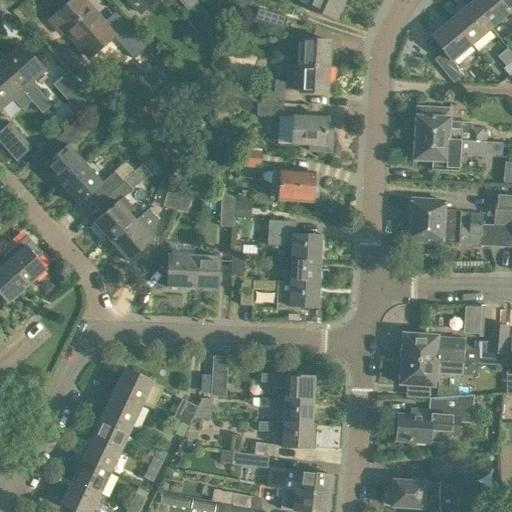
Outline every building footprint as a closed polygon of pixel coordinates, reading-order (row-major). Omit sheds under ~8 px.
[(73,0),(53,18),(88,58),(112,37),(132,59),(146,48),(115,11),(103,23),(83,0),(73,0)] [(126,0),(138,13),(153,0),(177,0),(187,11),(199,0),(126,0)] [(335,21),(345,0),(309,0),(306,8),(335,21)] [(497,0),(475,0),(469,5),(490,29),(509,13),(497,0)] [(511,0),(497,0),(509,13),(511,10),(511,0)] [(490,29),(469,5),(450,21),(471,45),(490,29)] [(253,25),(282,34),(287,17),(258,8),(253,25)] [(471,45),(450,21),(431,37),(443,52),(434,60),(453,83),(462,75),(451,61),(471,45)] [(299,65),(299,67),(329,68),(330,42),(300,40),(299,65)] [(21,47),(0,65),(32,102),(43,114),(52,107),(30,82),(42,71),(21,47)] [(511,74),(511,61),(502,69),(509,77),(511,74)] [(32,102),(0,65),(0,64),(0,107),(11,98),(21,110),(32,102)] [(327,94),(329,68),(299,67),(299,65),(288,65),(287,81),(274,81),(273,92),(261,92),(260,103),(283,104),(283,92),(327,94)] [(81,86),(90,78),(81,67),(72,75),(81,86)] [(52,85),(74,110),(90,96),(86,92),(81,86),(72,75),(68,71),(52,85)] [(86,92),(90,96),(95,101),(109,88),(101,79),(86,92)] [(247,113),(250,107),(253,101),(227,88),(221,100),(247,113)] [(283,106),(257,105),(256,110),(256,116),(282,117),(283,106)] [(415,116),(414,138),(460,141),(482,143),(483,129),(470,128),(471,125),(450,124),(451,119),(450,119),(450,108),(415,106),(415,116)] [(326,119),(292,117),(291,145),(309,145),(308,151),(330,152),(331,133),(325,133),(326,119)] [(0,131),(0,144),(16,162),(32,148),(10,123),(0,131)] [(48,181),(53,177),(60,186),(85,164),(68,145),(81,134),(73,124),(51,144),(59,154),(44,167),(45,168),(40,171),(48,181)] [(460,141),(414,138),(413,160),(431,161),(431,171),(458,172),(459,155),(502,157),(503,144),(482,143),(460,141)] [(238,167),(260,169),(261,152),(240,150),(238,167)] [(92,192),(101,202),(124,182),(114,172),(101,183),(85,164),(60,186),(77,205),(92,192)] [(313,191),(314,174),(280,171),(277,200),(312,202),(312,201),(317,201),(317,192),(313,191)] [(162,207),(175,210),(184,182),(171,178),(162,207)] [(93,223),(110,243),(134,221),(128,214),(134,209),(124,198),(131,191),(124,182),(101,202),(108,210),(93,223)] [(184,182),(175,210),(187,214),(196,186),(184,182)] [(221,194),(220,227),(233,227),(233,219),(234,203),(234,198),(221,194)] [(511,195),(495,195),(493,226),(511,226),(511,195)] [(411,200),(409,222),(481,225),(482,214),(460,213),(460,211),(444,210),(444,202),(411,200)] [(251,203),(234,203),(233,219),(251,220),(251,203)] [(110,243),(127,262),(152,240),(158,222),(148,209),(134,221),(110,243)] [(291,247),(291,259),(319,261),(321,235),(294,234),(295,222),(268,221),(267,246),(291,247)] [(481,225),(409,222),(408,242),(442,243),(458,244),(458,236),(469,237),(469,236),(480,237),(479,247),(511,248),(511,226),(493,226),(481,225)] [(5,263),(27,287),(46,270),(37,260),(43,254),(27,236),(2,259),(5,262),(5,263)] [(166,288),(192,289),(193,256),(167,255),(166,288)] [(230,277),(243,278),(244,256),(231,255),(230,277)] [(193,256),(192,289),(217,290),(219,257),(193,256)] [(290,272),(290,283),(318,284),(319,261),(291,259),(266,258),(265,270),(278,270),(278,271),(290,272)] [(0,295),(8,304),(27,287),(5,263),(2,260),(0,260),(0,295)] [(317,309),(318,284),(290,283),(245,281),(240,284),(239,306),(252,306),(253,291),(276,292),(275,310),(303,311),(303,308),(317,309)] [(469,348),(464,340),(436,338),(436,337),(403,335),(402,338),(400,339),(399,346),(402,348),(401,359),(446,362),(462,363),(504,366),(508,326),(489,325),(488,342),(478,341),(478,349),(469,348)] [(434,373),(446,374),(446,362),(401,359),(400,371),(398,372),(397,379),(400,380),(400,384),(433,386),(434,373)] [(123,368),(113,391),(142,405),(153,382),(123,368)] [(211,371),(210,394),(214,397),(225,398),(227,372),(211,371)] [(285,388),(284,397),(312,399),(314,376),(298,376),(298,371),(288,371),(288,375),(272,374),(272,375),(260,374),(260,384),(272,384),(272,388),(285,388)] [(437,386),(436,398),(456,396),(457,388),(437,386)] [(113,391),(102,413),(132,427),(142,405),(113,391)] [(393,434),(396,437),(396,441),(429,443),(430,434),(458,436),(459,423),(471,424),(473,396),(429,398),(428,411),(411,410),(411,419),(397,418),(397,426),(394,428),(393,434)] [(283,410),(283,422),(311,423),(312,399),(284,397),(284,399),(272,399),(259,398),(259,408),(272,409),(283,410)] [(181,400),(172,418),(180,422),(181,423),(180,424),(188,427),(191,420),(197,407),(181,400)] [(239,402),(201,400),(200,415),(238,417),(239,402)] [(102,413),(92,436),(121,450),(132,427),(102,413)] [(180,422),(172,418),(165,433),(173,438),(180,424),(181,423),(180,422)] [(311,423),(283,422),(283,423),(258,422),(257,431),(270,432),(270,434),(282,434),(281,448),(310,450),(311,423)] [(497,446),(510,446),(510,424),(499,424),(497,446)] [(92,436),(81,458),(111,472),(121,450),(92,436)] [(255,442),(253,455),(268,457),(274,457),(275,445),(255,442)] [(157,449),(150,463),(160,467),(166,454),(157,449)] [(268,457),(253,455),(240,453),(239,466),(267,469),(268,457)] [(429,458),(430,476),(471,473),(470,456),(429,458)] [(81,458),(70,481),(100,495),(111,472),(81,458)] [(160,467),(150,463),(142,478),(152,483),(160,467)] [(267,487),(276,488),(283,489),(329,495),(332,476),(297,472),(297,471),(269,468),(267,487)] [(439,492),(439,482),(424,482),(424,479),(410,478),(410,482),(393,481),(391,507),(421,509),(420,511),(439,511),(439,503),(439,492)] [(92,511),(100,495),(70,481),(59,504),(75,511),(92,511)] [(327,511),(329,495),(283,489),(276,488),(275,497),(282,497),(280,509),(292,511),(304,511),(327,511)] [(501,511),(511,511),(511,490),(499,491),(501,511)] [(220,491),(218,500),(251,505),(253,497),(220,491)] [(135,493),(128,508),(137,511),(144,498),(135,493)] [(160,503),(188,509),(190,500),(161,494),(160,503)] [(192,500),(190,509),(203,511),(213,511),(215,505),(192,500)] [(216,511),(249,511),(251,505),(218,500),(216,511)]
